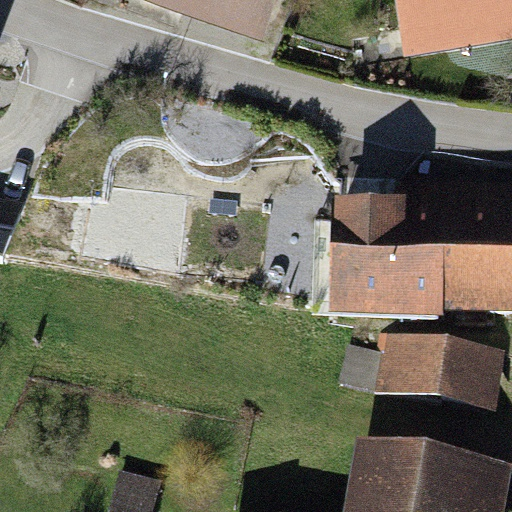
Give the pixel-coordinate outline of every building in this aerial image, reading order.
[(225,0),(268,15),(273,0),(225,0)] [(511,0),(405,0),(411,31),(511,13),(511,0)] [(0,208),(0,264),(5,265),(25,212),(0,208)] [(511,220),(340,217),(338,309),(511,312),(511,220)] [(498,355),(387,337),(384,354),(353,347),(343,387),(377,395),(489,413),(498,355)] [(363,511),(475,511),(483,472),(374,453),(363,511)]
